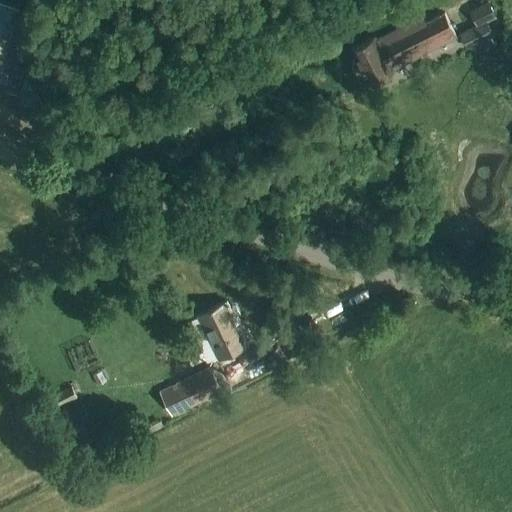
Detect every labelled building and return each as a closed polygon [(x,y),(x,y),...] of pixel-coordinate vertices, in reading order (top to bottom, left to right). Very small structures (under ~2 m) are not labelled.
[(0,0),(0,62),(2,63),(21,8),(0,0)] [(469,11),(475,24),(493,15),(487,2),(469,11)] [(371,84),(393,73),(392,69),(457,37),(445,13),(426,23),(422,17),(376,40),(375,37),(352,48),(358,59),(354,61),(353,65),(357,74),(361,76),(365,74),(371,84)] [(459,34),(467,49),(492,36),(485,22),(459,34)] [(227,301),(198,315),(219,358),(248,344),(227,301)] [(185,362),(201,354),(182,315),(166,322),(185,362)] [(160,390),(160,392),(155,394),(159,404),(165,401),(166,404),(161,406),(166,417),(172,414),(172,415),(180,411),(181,413),(194,407),(193,405),(221,391),(209,366),(160,390)] [(55,394),(60,404),(76,395),(71,385),(55,394)]
